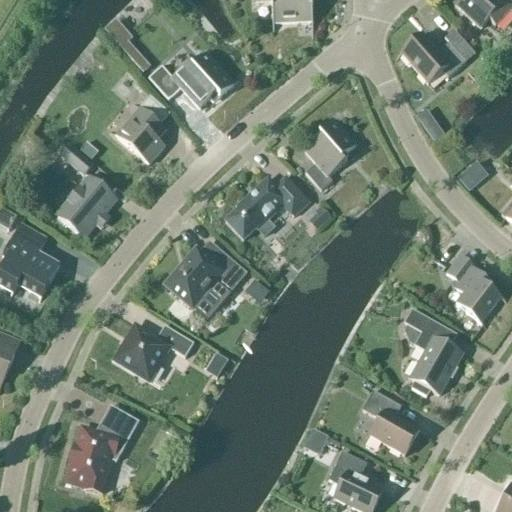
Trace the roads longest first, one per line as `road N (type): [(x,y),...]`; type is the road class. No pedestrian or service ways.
road 1 (residential): [(0,504),(23,425),(91,297),(180,196),(362,31)]
road 2 (residential): [(511,261),(443,196),(412,147),(362,31)]
road 3 (residential): [(511,379),(435,511)]
